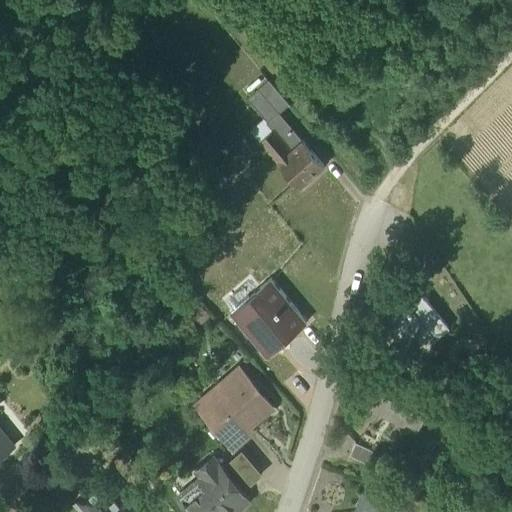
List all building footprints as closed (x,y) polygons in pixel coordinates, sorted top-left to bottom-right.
[(288,102),(268,79),(256,89),(268,103),(276,112),(278,111),(288,102)] [(268,103),(256,89),(249,95),(261,109),(268,103)] [(252,101),(238,112),(251,127),(265,116),(252,101)] [(302,139),(278,111),(276,112),(268,103),(261,109),(268,118),(267,119),(273,126),(274,125),(292,147),(302,139)] [(292,147),(274,125),(273,126),(260,137),(299,183),(324,163),(303,138),(302,139),(292,147)] [(270,276),(230,309),(266,352),(296,327),(280,308),(290,300),(270,276)] [(448,323),(414,284),(400,296),(381,316),(373,334),(417,356),(432,337),(448,323)] [(306,319),(290,300),(280,308),(296,327),(306,319)] [(241,363),(197,399),(233,442),(254,424),(250,418),(272,400),(241,363)] [(433,391),(382,365),(365,398),(389,410),(391,405),(419,419),(433,391)] [(0,454),(13,444),(0,427),(0,454)] [(377,448),(356,438),(350,451),(371,460),(377,448)] [(232,511),(250,498),(214,455),(197,468),(202,474),(178,494),(193,511),(232,511)] [(127,508),(103,479),(82,497),(94,511),(139,511),(132,504),(127,508)] [(387,511),(391,502),(363,491),(354,511),(387,511)]
